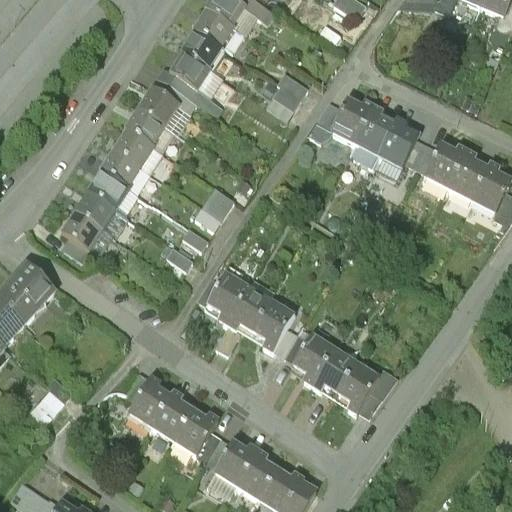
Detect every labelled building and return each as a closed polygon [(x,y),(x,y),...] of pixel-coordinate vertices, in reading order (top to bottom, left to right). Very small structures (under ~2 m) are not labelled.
[(244,10),(229,0),(214,0),(205,14),(207,16),(230,31),(244,10)] [(357,22),(367,8),(354,0),(335,0),(332,6),(357,22)] [(459,0),(469,4),(468,6),(480,11),(484,0),(459,0)] [(511,0),(484,0),(480,11),(504,21),(508,11),(511,0)] [(230,31),(207,16),(194,36),(196,37),(219,53),(233,33),(230,31)] [(219,53),(196,37),(182,57),(184,58),(207,74),(221,54),(219,53)] [(207,74),(184,58),(171,78),(170,79),(195,96),(196,95),(209,75),(207,74)] [(195,96),(170,79),(171,78),(165,74),(158,85),(193,108),(210,119),(217,109),(196,95),(195,96)] [(276,90),(280,93),(300,105),(306,95),(283,80),(276,90)] [(193,108),(158,85),(151,94),(153,95),(178,112),(177,113),(186,119),(193,108)] [(300,105),(280,93),(273,104),(293,116),(300,105)] [(178,112),(153,95),(139,116),(164,133),(177,113),(178,112)] [(360,115),(346,108),(341,117),(331,137),(355,149),(373,114),(363,109),(360,115)] [(341,117),(330,111),(316,130),(331,137),(341,117)] [(382,119),(373,114),(355,149),(379,161),(393,132),(379,125),(382,119)] [(164,133),(139,116),(125,136),(128,138),(151,153),(164,133)] [(405,131),(396,126),(393,132),(379,161),(402,173),(405,166),(415,146),(416,144),(402,136),(405,131)] [(151,153),(128,138),(114,158),(139,174),(152,154),(151,153)] [(426,152),(415,146),(405,166),(416,172),(426,152)] [(454,158),(439,151),(436,157),(426,177),(424,181),(448,193),(466,157),(457,152),(454,158)] [(436,157),(426,152),(416,172),(426,177),(436,157)] [(475,162),(466,157),(448,193),(471,205),(487,175),(472,168),(475,162)] [(139,174),(114,158),(101,178),(102,179),(126,194),(139,174)] [(499,174),(490,169),(487,175),(471,205),(495,217),(505,197),(510,187),(496,180),(499,174)] [(126,194),(102,179),(89,199),(114,216),(127,196),(126,194)] [(234,206),(215,194),(208,205),(227,217),(234,206)] [(511,224),(511,200),(505,197),(495,217),(493,220),(502,224),(498,232),(505,235),(511,224)] [(114,216),(89,199),(76,219),(101,236),(114,216)] [(227,217),(208,205),(201,215),(220,228),(227,217)] [(220,228),(201,215),(195,225),(214,238),(220,228)] [(101,236),(76,219),(62,240),(69,244),(87,256),(88,256),(101,236)] [(206,248),(187,236),(181,246),(199,258),(206,248)] [(87,256),(69,244),(62,254),(82,267),(89,256),(88,256),(87,256)] [(190,266),(171,254),(165,264),(183,276),(190,266)] [(55,296),(25,270),(16,280),(41,303),(41,304),(44,307),(55,296)] [(41,303),(16,280),(0,296),(0,307),(20,327),(24,330),(34,318),(31,315),(41,304),(41,303)] [(219,290),(210,285),(198,305),(208,311),(219,290)] [(233,292),(222,285),(219,290),(208,311),(206,313),(220,320),(216,326),(227,332),(247,297),(235,290),(233,292)] [(258,303),(247,297),(227,332),(235,337),(239,331),(252,339),(268,311),(257,305),(258,303)] [(20,327),(0,307),(0,350),(0,351),(2,353),(13,341),(10,338),(20,327)] [(268,311),(252,339),(266,346),(262,352),(273,358),(274,355),(285,336),(292,322),(280,315),(278,317),(268,311)] [(227,333),(216,352),(227,359),(238,339),(235,337),(227,333)] [(285,336),(274,355),(285,361),(296,342),(285,336)] [(307,348),(296,342),(285,361),(295,367),(296,367),(307,348)] [(333,357),(310,344),(307,348),(296,367),(295,367),(292,372),(305,380),(302,386),(311,392),(333,357)] [(355,372),(333,357),(311,392),(320,397),(323,391),(337,400),(355,372)] [(377,386),(355,372),(337,400),(350,407),(346,413),(357,420),(360,416),(370,400),(381,407),(396,385),(383,377),(377,386)] [(137,380),(126,399),(136,405),(148,387),(137,380)] [(159,389),(150,384),(148,387),(136,405),(128,418),(151,432),(169,404),(155,395),(159,389)] [(29,414),(44,428),(65,406),(51,392),(29,414)] [(180,403),(172,398),(169,404),(151,432),(164,440),(165,438),(175,444),(191,417),(177,408),(180,403)] [(381,407),(370,400),(360,416),(370,420),(373,417),(381,407)] [(203,425),(191,417),(175,444),(173,446),(196,460),(209,438),(217,425),(207,419),(203,425)] [(219,444),(209,438),(196,460),(206,466),(219,444)] [(229,450),(219,444),(206,466),(216,472),(229,450)] [(244,457),(230,449),(229,450),(216,472),(213,478),(236,491),(257,457),(248,452),(244,457)] [(257,457),(236,491),(248,499),(249,496),(260,503),(276,476),(263,468),(266,463),(257,457)] [(302,484),(292,478),(289,484),(276,476),(260,503),(270,509),(268,511),(270,511),(305,511),(314,497),(300,488),(302,484)] [(57,511),(19,488),(8,505),(18,511),(57,511)]
